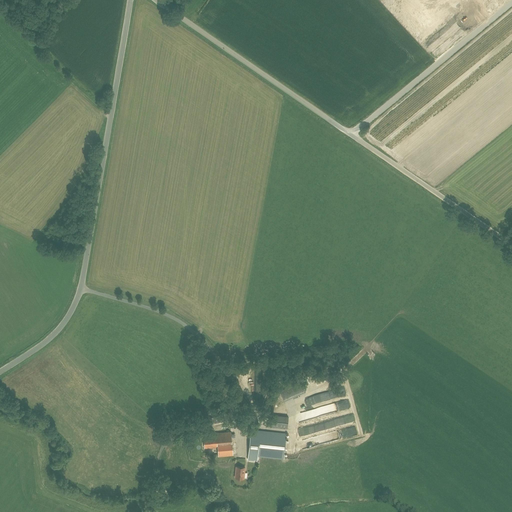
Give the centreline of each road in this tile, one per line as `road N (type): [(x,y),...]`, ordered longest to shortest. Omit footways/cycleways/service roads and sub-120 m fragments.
road 1 (unclassified): [(511,245),(157,0)]
road 2 (unclassified): [(80,288),(134,0)]
road 3 (unclassified): [(80,288),(174,318),(218,359)]
road 4 (track): [(145,511),(167,443),(225,426),(238,433)]
